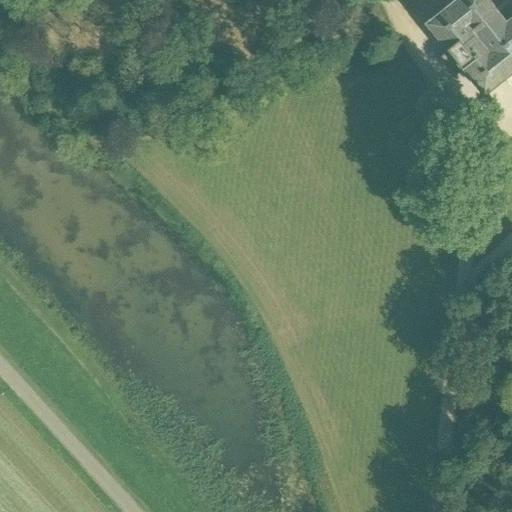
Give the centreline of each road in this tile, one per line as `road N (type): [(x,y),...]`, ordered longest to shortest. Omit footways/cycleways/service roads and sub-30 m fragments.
road 1 (unknown): [(435,511),(443,374),(460,289),(472,263),(511,240)]
road 2 (unclassified): [(135,511),(0,365)]
